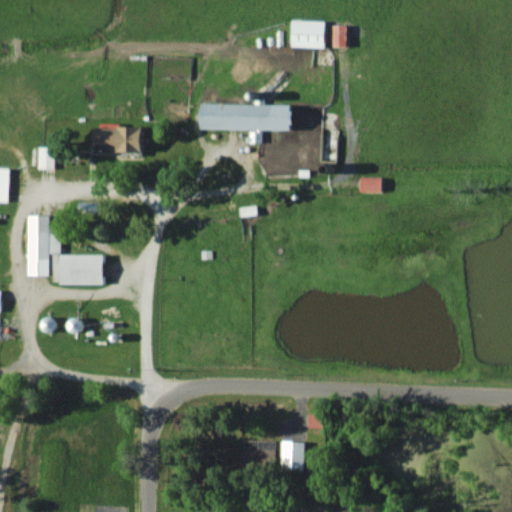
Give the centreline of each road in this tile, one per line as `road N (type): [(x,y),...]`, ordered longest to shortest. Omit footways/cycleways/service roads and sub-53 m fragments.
road 1 (tertiary): [(511,395),(155,387)]
road 2 (tertiary): [(150,511),(155,387)]
